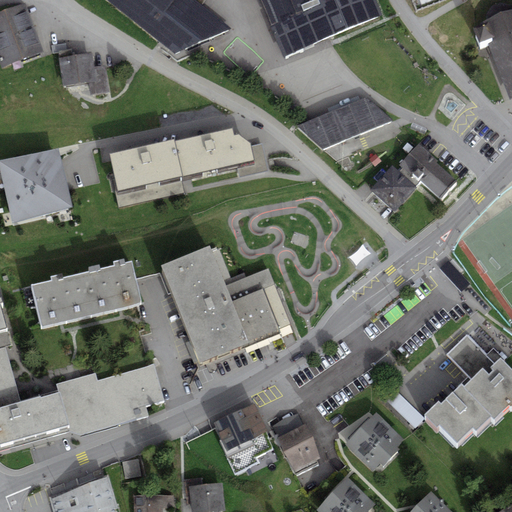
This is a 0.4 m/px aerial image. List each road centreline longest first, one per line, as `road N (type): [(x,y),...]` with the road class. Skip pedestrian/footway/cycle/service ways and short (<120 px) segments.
road 1 (tertiary): [(0,493),(241,388),(315,344),(416,259)]
road 2 (residential): [(416,259),(280,133),(42,0)]
road 3 (residential): [(396,0),(511,132)]
road 4 (tertiary): [(416,259),(511,159)]
